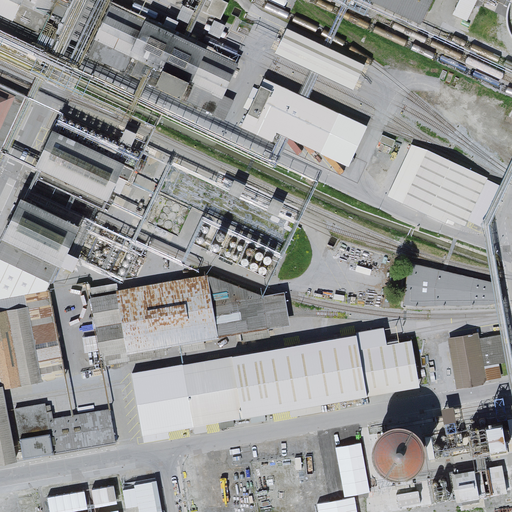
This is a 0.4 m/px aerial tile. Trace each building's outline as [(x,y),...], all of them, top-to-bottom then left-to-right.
[(0,0),(0,15),(12,22),(22,0),(0,0)] [(211,0),(209,12),(223,15),(226,0),(211,0)] [(372,0),(371,3),(420,25),(431,0),(372,0)] [(459,0),(454,13),(468,19),(476,0),(459,0)] [(205,50),(111,5),(94,41),(221,102),(233,78),(200,62),(205,50)] [(363,64),(285,26),(282,32),(275,45),(273,50),(351,88),(354,82),(360,69),(363,64)] [(159,74),(152,89),(178,101),(186,86),(159,74)] [(339,115),(264,80),(241,129),(272,144),(277,134),(321,155),(339,115)] [(0,85),(0,146),(23,96),(0,85)] [(122,167),(54,133),(38,164),(106,198),(122,167)] [(481,175),(427,152),(405,202),(459,225),(481,175)] [(74,226),(22,201),(0,246),(0,267),(43,288),(74,226)] [(501,284),(408,263),(403,303),(416,305),(490,304),(504,301),(501,284)] [(0,462),(16,460),(76,449),(116,442),(109,406),(70,413),(49,417),(46,404),(7,412),(3,388),(14,386),(38,382),(64,377),(61,365),(127,353),(218,337),(270,325),(265,298),(213,306),(208,276),(117,292),(28,308),(1,313),(0,312),(0,462)] [(183,365),(132,374),(143,435),(193,427),(242,418),(419,387),(411,340),(386,344),(385,337),(384,330),(231,357),(183,365)] [(477,333),(448,338),(457,387),(485,382),(477,333)] [(504,420),(469,426),(474,451),(508,445),(504,420)] [(401,424),(393,424),(385,428),(378,434),(374,441),(373,450),(374,458),(378,465),(384,471),(391,474),(399,475),(407,474),(415,470),(420,464),(423,456),(424,447),(422,439),(417,432),(410,426),(401,424)] [(316,504),(317,511),(356,511),(353,496),(371,492),(362,442),(335,447),(344,499),(316,504)] [(490,465),(494,489),(503,487),(504,490),(507,489),(502,463),(490,465)] [(456,498),(479,495),(476,467),(453,470),(456,498)] [(138,506),(138,511),(160,511),(155,481),(121,487),(125,509),(138,506)] [(114,486),(91,490),(94,509),(117,505),(114,486)] [(84,492),(46,498),(48,511),(72,511),(87,510),(84,492)]
